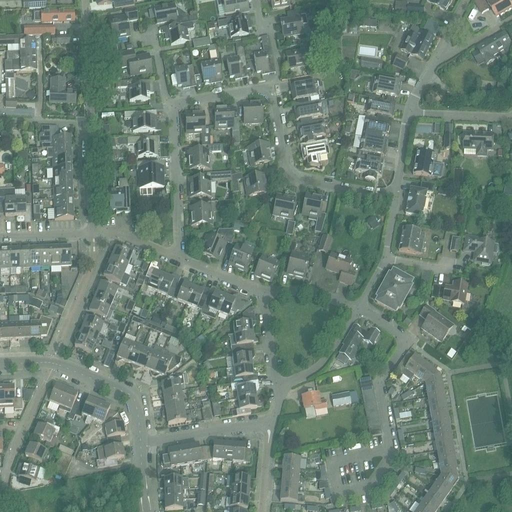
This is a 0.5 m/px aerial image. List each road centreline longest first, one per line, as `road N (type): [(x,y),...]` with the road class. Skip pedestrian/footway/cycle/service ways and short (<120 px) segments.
road 1 (residential): [(88,234),(81,0)]
road 2 (residential): [(394,197),(296,181),(285,172),(273,88)]
road 3 (residential): [(390,453),(378,382),(406,342),(357,308)]
road 4 (residential): [(140,443),(269,424),(282,389)]
road 5 (residential): [(4,511),(5,474),(53,363)]
road 6 (residential): [(178,257),(171,110)]
road 7 (tertiary): [(53,363),(133,398),(140,443)]
road 8 (residential): [(390,453),(330,464),(335,496),(373,488)]
